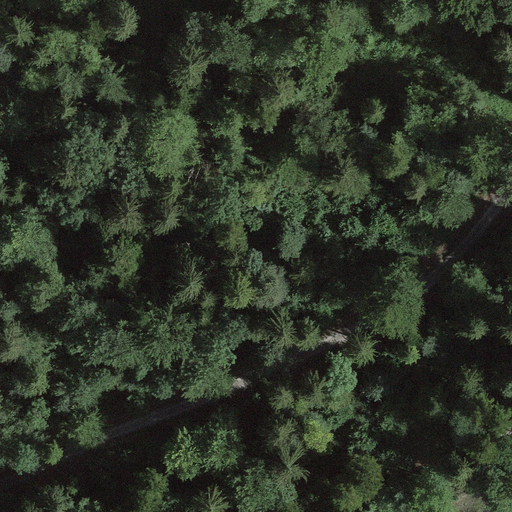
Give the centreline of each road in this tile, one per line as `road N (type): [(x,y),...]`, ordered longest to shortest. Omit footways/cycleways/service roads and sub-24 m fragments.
road 1 (track): [(511,182),(454,256),(387,307),(0,488)]
road 2 (unknown): [(511,354),(318,511)]
